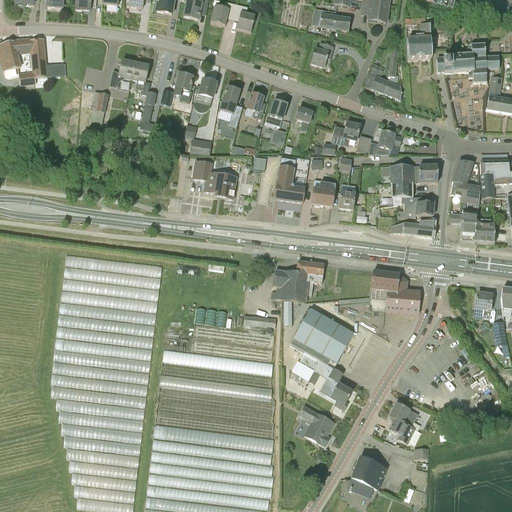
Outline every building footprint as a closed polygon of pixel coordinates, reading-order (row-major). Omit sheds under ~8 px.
[(33,0),(15,0),(15,8),(22,9),(23,5),(33,6),(33,0)] [(65,0),(46,0),(46,4),(46,10),(62,11),(63,1),(66,1),(65,0)] [(90,3),(90,0),(75,0),(74,12),(83,13),(83,12),(89,12),(89,13),(90,3)] [(129,0),(129,9),(142,11),(143,4),(150,5),(150,0),(129,0)] [(171,16),(174,0),(178,0),(181,0),(180,0),(158,0),(157,4),(156,14),(171,16)] [(198,22),(199,17),(205,18),(208,0),(195,0),(195,3),(187,1),(185,9),(183,19),(198,22)] [(351,0),(333,0),(332,6),(350,9),(351,0)] [(389,2),(375,0),(363,0),(362,10),(387,14),(389,2)] [(232,23),(236,7),(224,4),(222,10),(214,8),(212,15),(210,25),(224,28),(226,21),(232,23)] [(246,16),(248,10),(236,7),(232,23),(238,24),(236,31),(250,35),(254,18),(246,16)] [(385,25),(387,14),(362,10),(361,16),(368,17),(368,23),(385,25)] [(335,15),(327,14),(315,12),(313,28),(348,34),(350,22),(334,20),(335,15)] [(425,21),(405,22),(405,28),(421,27),(421,38),(415,38),(416,42),(406,43),(407,61),(408,61),(408,60),(416,60),(417,60),(421,60),(422,60),(430,59),(431,59),(430,27),(425,27),(425,21)] [(45,79),(44,68),(42,42),(15,44),(16,56),(31,55),(33,75),(18,76),(20,87),(35,86),(35,80),(45,79)] [(20,69),(16,56),(15,44),(12,44),(0,47),(0,64),(2,73),(20,69)] [(318,52),(314,51),(310,66),(324,70),(328,55),(331,56),(333,49),(320,45),(318,52)] [(443,76),(468,75),(468,80),(472,80),(472,85),(471,87),(471,88),(473,86),(479,85),(479,87),(480,87),(480,85),(485,85),(487,87),(487,86),(485,84),(485,73),(485,72),(498,71),(498,59),(485,59),(484,59),(484,48),(486,46),(485,45),(483,47),(478,47),(478,45),(476,45),(477,47),(471,47),(469,46),(470,48),(467,51),(467,58),(442,59),(442,61),(436,61),(437,74),(443,74),(443,76)] [(396,68),(397,54),(391,53),(388,79),(390,80),(388,84),(384,96),(400,102),(401,96),(400,89),(396,87),(398,77),(394,77),(396,68)] [(132,82),(135,66),(121,63),(119,73),(116,87),(123,89),(125,81),(132,82)] [(145,84),(146,79),(148,69),(135,66),(132,82),(137,84),(135,92),(142,94),(141,97),(146,98),(141,123),(150,125),(156,97),(147,94),(150,86),(145,84)] [(381,77),(383,70),(373,66),(370,73),(371,73),(370,77),(368,76),(363,89),(384,96),(388,84),(390,80),(388,79),(388,80),(389,80),(388,84),(379,81),(381,77)] [(188,95),(190,89),(192,79),(179,76),(176,86),(174,98),(180,99),(181,93),(188,95)] [(511,103),(499,101),(502,80),(490,79),(489,99),(486,112),(511,116),(511,103)] [(210,109),(212,100),(216,86),(210,84),(202,82),(200,89),(196,89),(194,95),(195,95),(193,104),(210,109)] [(220,112),(232,115),(234,108),(239,93),(227,89),(222,104),(220,112)] [(90,112),(92,112),(104,115),(105,115),(108,97),(93,94),(90,112)] [(162,94),(159,107),(169,110),(172,96),(162,94)] [(265,106),(261,105),(263,100),(251,96),(245,117),(260,122),(265,106)] [(282,122),(286,107),(274,103),(270,116),(268,115),(265,125),(273,127),(279,129),(281,122),(282,122)] [(230,122),(228,129),(236,132),(238,124),(242,110),(234,108),(232,115),(230,122)] [(306,134),(309,124),(312,114),(298,110),(295,122),(302,124),(300,133),(306,134)] [(89,124),(102,127),(104,115),(92,112),(89,124)] [(348,142),(356,143),(359,128),(346,125),(344,132),(335,130),(333,140),(331,146),(343,149),(343,148),(347,149),(348,142)] [(187,127),(184,140),(193,142),(196,129),(187,127)] [(181,131),(180,134),(173,132),(171,138),(183,141),(186,132),(181,131)] [(394,138),(394,137),(381,134),(378,147),(371,145),(368,157),(389,157),(390,153),(392,146),(399,148),(401,140),(394,138)] [(359,138),(356,154),(368,155),(371,141),(359,138)] [(193,143),(191,154),(208,157),(210,146),(193,143)] [(322,156),(334,158),(335,147),(323,146),(322,156)] [(244,155),(244,151),(232,148),(230,157),(243,157),(244,155)] [(245,149),(244,151),(244,155),(254,157),(255,151),(245,149)] [(254,159),(252,171),(264,173),(266,161),(254,159)] [(349,175),(351,163),(340,161),(339,173),(349,175)] [(314,171),(322,171),(322,162),(315,162),(312,162),(311,171),(314,171)] [(233,202),(236,180),(210,175),(212,166),(198,164),(196,176),(206,178),(203,194),(215,196),(214,199),(233,202)] [(466,184),(472,165),(458,164),(451,185),(453,186),(465,188),(466,184)] [(508,177),(507,169),(507,164),(479,165),(480,178),(491,178),(493,198),(505,197),(505,200),(506,200),(511,198),(511,186),(510,177),(508,177)] [(390,186),(412,185),(413,185),(437,185),(436,168),(390,169),(390,186)] [(304,195),(304,190),(291,188),(293,171),(278,169),(275,191),(274,201),(302,205),(304,195)] [(493,201),(493,198),(491,178),(480,178),(482,202),(493,201)] [(479,203),(479,191),(478,186),(466,184),(465,188),(468,189),(465,205),(473,206),(478,207),(479,203)] [(333,200),(335,187),(319,185),(318,192),(313,191),(312,197),(311,207),(332,210),(333,200)] [(412,185),(390,186),(390,199),(393,199),(393,205),(386,206),(386,209),(393,208),(400,206),(401,199),(412,199),(412,185)] [(468,189),(465,188),(453,186),(451,197),(460,199),(459,204),(462,204),(462,212),(465,211),(465,205),(468,189)] [(354,202),(355,195),(340,193),(339,200),(338,210),(353,212),(354,202)] [(433,206),(424,205),(418,205),(418,199),(401,199),(400,206),(402,206),(404,206),(403,213),(397,213),(397,220),(407,220),(407,219),(415,220),(415,218),(432,219),(433,206)] [(462,213),(461,219),(475,219),(477,219),(478,213),(478,207),(473,206),(473,214),(462,213)] [(460,236),(474,237),(475,222),(475,219),(461,219),(459,218),(450,218),(450,226),(461,226),(460,236)] [(485,223),(478,222),(475,222),(474,237),(473,245),(483,245),(493,246),(493,228),(493,223),(485,223)] [(390,235),(415,238),(416,231),(419,231),(420,228),(418,228),(419,224),(411,225),(411,227),(409,227),(403,227),(403,226),(391,229),(390,235)] [(416,231),(415,238),(432,240),(433,224),(424,224),(419,224),(418,228),(420,228),(419,231),(416,231)] [(321,286),(322,278),(323,268),(297,265),(296,275),(275,272),(273,282),(271,301),(284,302),(283,308),(299,310),(300,304),(305,305),(306,297),(311,298),(312,289),(316,290),(316,285),(321,286)] [(407,283),(399,277),(372,274),(370,292),(387,294),(385,314),(418,317),(420,294),(406,293),(407,283)] [(511,311),(511,292),(502,291),(500,306),(502,318),(510,319),(511,312),(511,311)] [(490,313),(490,307),(491,297),(477,295),(476,305),(475,312),(484,313),(483,320),(489,321),(490,313)] [(333,372),(353,336),(310,312),(290,347),(304,355),(304,356),(312,361),(319,365),(321,362),(327,366),(326,368),(333,372)] [(497,348),(501,347),(506,346),(503,325),(493,327),(496,348),(497,348)] [(299,364),(307,369),(313,372),(314,373),(319,365),(312,361),(304,356),(299,364)] [(341,377),(333,372),(326,368),(327,366),(321,362),(319,365),(314,373),(320,377),(332,383),(336,386),(341,377)] [(313,372),(312,374),(308,381),(307,383),(308,383),(315,387),(320,377),(314,373),(313,372)] [(336,386),(332,383),(332,384),(325,397),(337,404),(335,408),(343,413),(347,406),(345,405),(351,394),(336,386)] [(417,417),(404,411),(396,406),(389,419),(394,422),(411,430),(410,430),(414,432),(412,430),(417,417)] [(333,426),(324,421),(304,410),(299,418),(312,424),(304,438),(315,444),(324,449),(329,440),(326,439),(333,426)] [(407,446),(414,432),(410,430),(411,430),(394,422),(389,432),(400,438),(398,441),(407,446)] [(427,451),(414,452),(414,462),(427,461),(427,451)] [(387,472),(368,464),(359,461),(347,490),(369,499),(372,490),(379,493),(387,472)] [(408,490),(403,503),(409,505),(414,493),(413,492),(408,490)]
